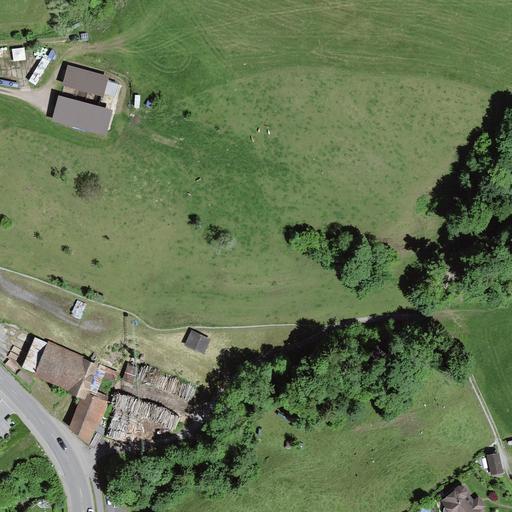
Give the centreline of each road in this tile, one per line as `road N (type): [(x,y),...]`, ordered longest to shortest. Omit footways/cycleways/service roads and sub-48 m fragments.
road 1 (track): [(511,479),(459,349),(424,319),(339,326),(243,370)]
road 2 (track): [(92,456),(190,430),(225,406),(243,370)]
road 3 (secondary): [(0,378),(76,473),(83,511)]
